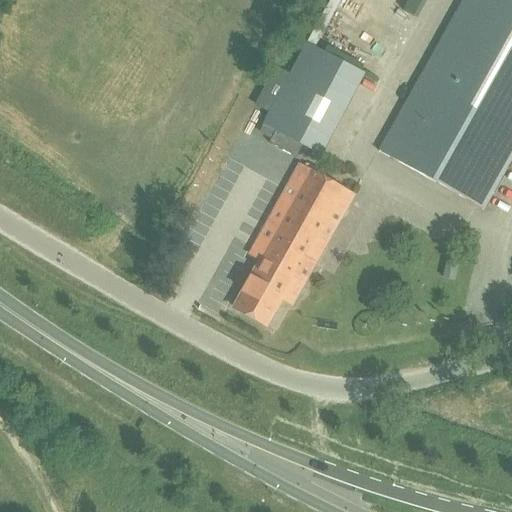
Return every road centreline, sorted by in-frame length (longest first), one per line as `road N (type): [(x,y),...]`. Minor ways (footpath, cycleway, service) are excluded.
road 1 (unclassified): [(0,219),(171,322),(308,385),(390,386),(511,357)]
road 2 (primary): [(461,511),(210,422),(42,335)]
road 3 (primary): [(42,335),(197,439),(335,511)]
road 4 (unknown): [(435,0),(377,96),(366,131),(384,175),(443,216)]
